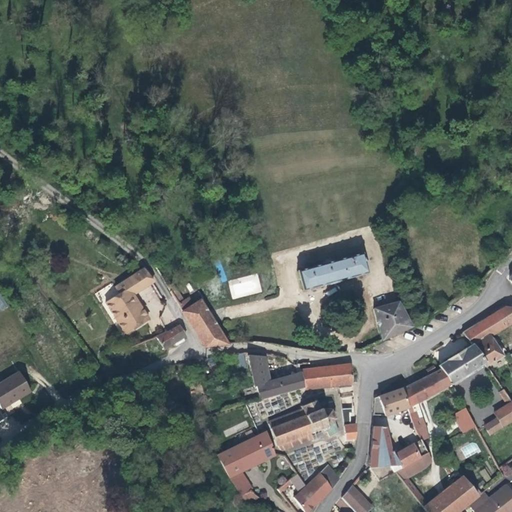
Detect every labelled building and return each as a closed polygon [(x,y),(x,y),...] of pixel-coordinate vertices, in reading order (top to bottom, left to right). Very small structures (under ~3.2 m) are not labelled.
[(481,179),(455,194),(462,208),(489,192),(481,179)] [(361,255),(297,272),(302,292),(328,284),(328,286),(341,282),(341,281),(366,274),(361,255)] [(220,263),(215,265),(222,282),(227,280),(220,263)] [(154,283),(144,270),(115,288),(120,295),(105,304),(125,335),(149,321),(137,302),(135,303),(131,297),(133,296),(154,283)] [(233,299),(262,291),(257,273),(228,281),(233,299)] [(207,348),(228,344),(201,301),(193,305),(189,299),(184,302),(177,290),(178,289),(174,283),(168,287),(205,347),(207,348)] [(103,291),(105,297),(117,294),(115,288),(103,291)] [(0,311),(0,312),(9,306),(0,293),(0,311)] [(372,310),(382,341),(410,328),(397,303),(372,310)] [(472,345),(484,364),(486,367),(504,357),(491,337),(511,323),(511,310),(511,309),(503,308),(463,333),(471,346),(472,345)] [(187,336),(180,326),(158,337),(163,347),(168,344),(170,346),(176,343),(177,345),(184,341),(183,339),(187,336)] [(441,360),(467,347),(462,337),(436,350),(441,360)] [(438,366),(440,369),(451,386),(484,364),(472,345),(471,346),(438,366)] [(247,369),(243,354),(232,354),(241,373),(247,369)] [(255,388),(259,401),(303,389),(300,371),(299,364),(296,366),(297,375),(267,383),(262,358),(247,357),(253,389),(255,388)] [(198,360),(201,372),(208,370),(206,358),(198,360)] [(198,360),(178,365),(182,378),(201,372),(198,360)] [(300,371),(303,389),(303,390),(352,385),(349,366),(321,368),(300,371)] [(400,389),(407,409),(415,405),(451,386),(440,369),(400,389)] [(19,372),(0,383),(0,403),(2,408),(30,391),(19,372)] [(341,403),(351,403),(351,388),(341,388),(341,403)] [(400,389),(377,398),(383,417),(407,409),(400,389)] [(510,403),(502,390),(497,394),(505,407),(510,403)] [(317,405),(318,402),(315,401),(314,403),(303,407),(303,406),(299,407),(300,411),(268,424),(268,425),(275,447),(277,446),(281,451),(311,440),(309,435),(310,434),(311,435),(313,434),(313,433),(324,428),(325,432),(326,432),(328,437),(337,433),(333,422),(335,420),(334,419),(333,416),(334,416),(333,414),(332,414),(330,411),(331,410),(329,409),(328,410),(321,410),(320,409),(318,409),(317,405)] [(511,405),(510,403),(505,407),(493,414),(496,419),(484,427),(489,435),(511,420),(511,405)] [(415,405),(407,409),(413,422),(421,418),(415,405)] [(475,428),(465,410),(454,416),(464,434),(475,428)] [(413,422),(416,431),(425,426),(421,418),(413,422)] [(345,441),(353,441),(354,426),(343,427),(345,441)] [(372,427),(370,452),(389,451),(384,428),(372,427)] [(265,433),(216,457),(229,479),(239,474),(273,457),(265,433)] [(463,459),(480,452),(476,441),(459,447),(463,459)] [(393,456),(401,469),(418,459),(411,445),(393,456)] [(370,452),(369,468),(381,485),(396,475),(395,473),(401,469),(393,456),(389,451),(370,452)] [(426,454),(418,459),(423,469),(430,462),(426,454)] [(396,475),(425,511),(458,511),(467,505),(476,498),(461,478),(427,505),(407,479),(423,469),(418,459),(401,469),(395,473),(396,475)] [(319,474),(330,489),(338,481),(327,467),(319,474)] [(239,474),(229,479),(239,496),(250,492),(239,474)] [(294,499),(302,511),(307,511),(319,501),(330,489),(319,474),(294,499)] [(299,479),(297,476),(278,491),(281,494),(299,479)] [(483,492),(476,498),(467,505),(472,511),(511,511),(511,493),(506,485),(488,499),(483,492)] [(351,487),(342,498),(354,511),(367,511),(371,509),(351,487)]
